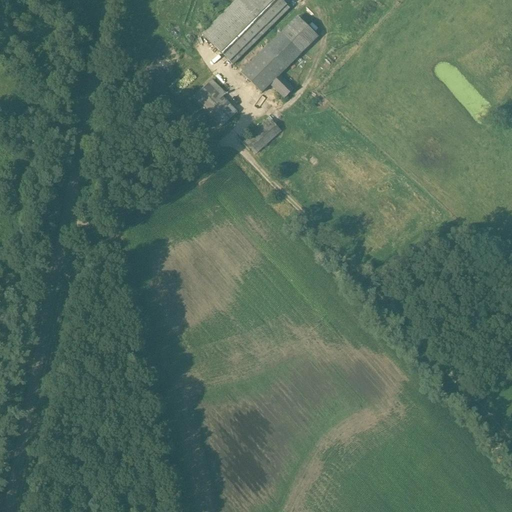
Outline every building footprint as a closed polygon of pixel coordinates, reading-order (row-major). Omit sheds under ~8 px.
[(281,0),(235,0),(202,34),(232,65),(289,8),(281,0)] [(297,17),(266,48),(286,68),(317,37),(297,17)] [(266,48),(266,47),(240,73),(261,93),(270,84),(279,75),(286,68),(266,48)] [(293,89),(279,75),(270,84),(284,98),(293,89)] [(226,94),(211,79),(194,97),(223,126),(237,112),(222,97),(226,94)] [(269,118),(244,141),(255,154),(281,131),(269,118)]
